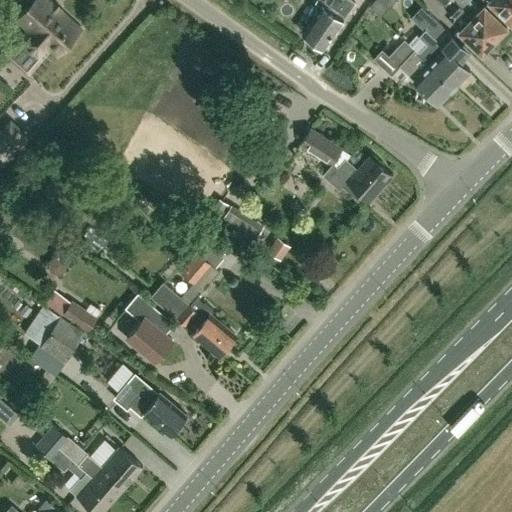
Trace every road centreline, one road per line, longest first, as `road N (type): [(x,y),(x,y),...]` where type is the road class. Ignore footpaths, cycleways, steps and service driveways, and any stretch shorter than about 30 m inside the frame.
road 1 (unclassified): [(171,511),(460,190)]
road 2 (residential): [(460,190),(188,0)]
road 3 (primary): [(511,302),(302,511)]
road 4 (primary): [(372,511),(511,370)]
